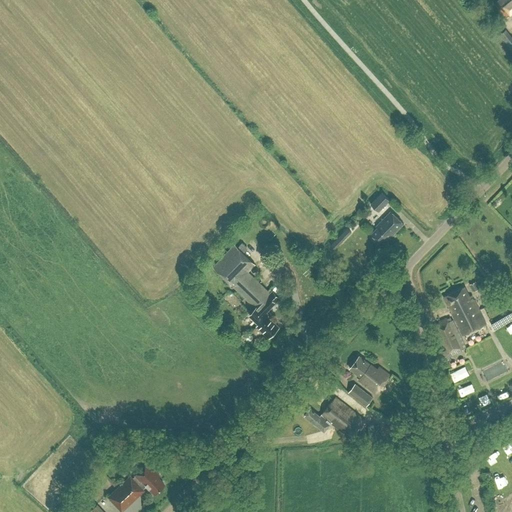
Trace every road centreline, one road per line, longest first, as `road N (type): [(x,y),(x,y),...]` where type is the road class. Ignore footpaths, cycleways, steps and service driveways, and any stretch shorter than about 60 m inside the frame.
road 1 (unclassified): [(167,511),(400,272)]
road 2 (unclassified): [(462,511),(411,287),(400,272)]
road 3 (unclassified): [(400,272),(511,155)]
